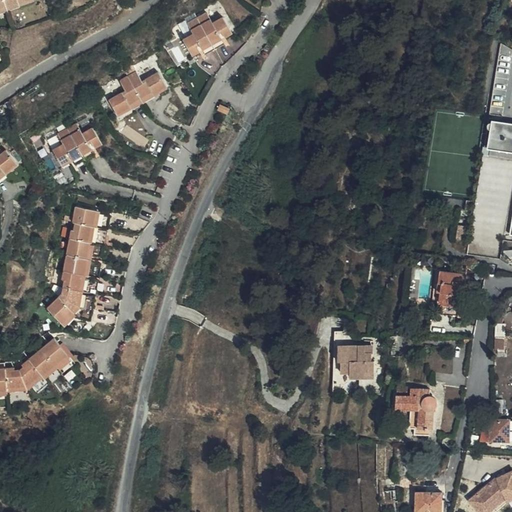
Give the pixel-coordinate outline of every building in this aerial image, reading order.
[(16,0),(4,4),(6,11),(19,7),(18,5),(16,0)] [(188,58),(195,55),(198,49),(197,47),(199,46),(211,24),(210,25),(205,14),(185,25),(190,35),(179,41),(188,58)] [(221,19),(211,24),(199,46),(216,38),(218,42),(229,36),(221,19)] [(216,38),(199,46),(198,49),(199,52),(202,57),(221,47),(218,42),(216,38)] [(112,112),(126,105),(124,101),(145,90),(147,94),(161,87),(152,69),(136,78),(131,67),(113,76),(119,87),(103,95),(112,112)] [(124,101),(126,105),(127,107),(147,96),(147,94),(145,90),(124,101)] [(219,115),(222,109),(212,104),(209,111),(219,115)] [(52,162),(63,156),(60,152),(80,142),(82,147),(93,141),(84,124),(73,129),(68,119),(48,129),(54,139),(43,145),(52,162)] [(493,129),(494,130),(498,130),(495,150),(497,150),(504,151),(511,152),(511,123),(507,123),(499,121),(499,124),(495,123),(494,123),(493,124),(492,124),(492,125),(492,126),(491,127),(491,128),(492,128),(492,129),(493,129)] [(43,145),(54,139),(48,129),(38,135),(43,145)] [(0,170),(0,171),(17,159),(4,142),(0,145),(0,170)] [(60,152),(63,156),(65,161),(84,151),(82,147),(80,142),(60,152)] [(511,152),(504,151),(497,150),(496,158),(511,160),(511,152)] [(47,321),(62,307),(66,290),(67,285),(70,273),(70,270),(73,270),(76,257),(77,252),(80,237),(78,237),(80,226),(81,221),(83,222),(86,208),(87,206),(63,201),(60,217),(62,218),(61,226),(58,225),(47,276),(50,277),(48,288),(31,303),(47,321)] [(99,211),(86,208),(83,222),(96,225),(99,211)] [(466,225),(458,224),(455,237),(464,239),(466,225)] [(80,237),(77,252),(89,255),(95,229),(80,226),(78,237),(80,237)] [(76,257),(73,270),(85,273),(88,260),(76,257)] [(463,317),(468,275),(447,272),(448,269),(443,269),(438,271),(433,302),(437,303),(437,307),(452,309),(451,316),(463,317)] [(84,276),(70,273),(67,285),(82,288),(84,276)] [(66,290),(62,307),(61,313),(76,316),(81,293),(66,290)] [(506,350),(505,324),(496,325),(497,350),(506,350)] [(0,379),(6,380),(22,368),(23,369),(25,367),(36,359),(47,350),(49,349),(36,332),(1,359),(3,360),(0,362),(0,379)] [(352,374),(352,379),(361,379),(366,379),(366,372),(376,372),(376,362),(374,362),(374,354),(368,354),(368,347),(340,346),(340,362),(343,362),(343,373),(352,374)] [(50,353),(47,350),(36,359),(38,362),(50,353)] [(36,359),(25,367),(27,371),(38,362),(36,359)] [(22,368),(6,380),(6,382),(23,369),(22,368)] [(397,395),(397,407),(397,408),(400,409),(413,409),(423,410),(421,428),(433,429),(435,409),(436,408),(437,407),(438,407),(438,405),(437,403),(435,401),(433,400),(429,400),(431,389),(412,388),(412,389),(411,393),(404,392),(404,395),(397,395)] [(423,410),(413,409),(412,427),(421,428),(423,410)] [(511,442),(511,421),(487,420),(487,428),(483,427),(483,441),(511,442)] [(377,445),(379,476),(393,476),(391,445),(377,445)] [(497,478),(470,501),(479,511),(494,511),(508,500),(507,499),(511,496),(511,472),(505,476),(506,479),(499,482),(497,480),(497,478)] [(400,503),(400,491),(385,491),(385,504),(400,503)] [(442,511),(442,493),(417,493),(417,511),(442,511)]
